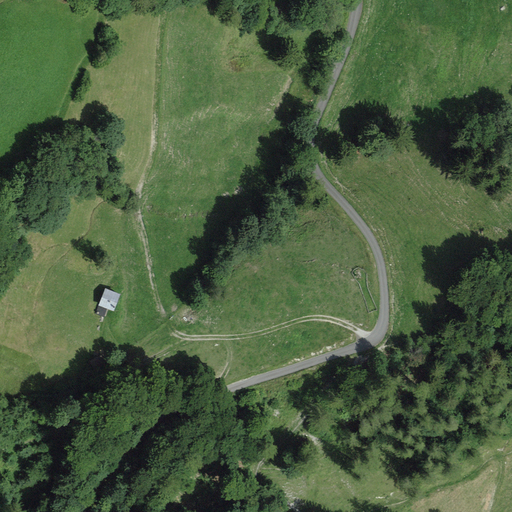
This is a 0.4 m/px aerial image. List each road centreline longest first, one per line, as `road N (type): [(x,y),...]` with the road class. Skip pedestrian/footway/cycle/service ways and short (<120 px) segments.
road 1 (unclassified): [(357,0),(310,145),(326,186),(374,246),(382,327),(365,344),(162,418),(68,511)]
road 2 (track): [(193,338),(168,325),(155,298),(138,222),(137,196),(156,138),(162,0)]
road 3 (track): [(193,338),(252,335),(325,317),(365,344),(256,469)]
road 4 (track): [(0,453),(45,440),(113,381),(193,338)]
road 5 (track): [(360,511),(457,483),(492,458),(502,469),(489,511)]
